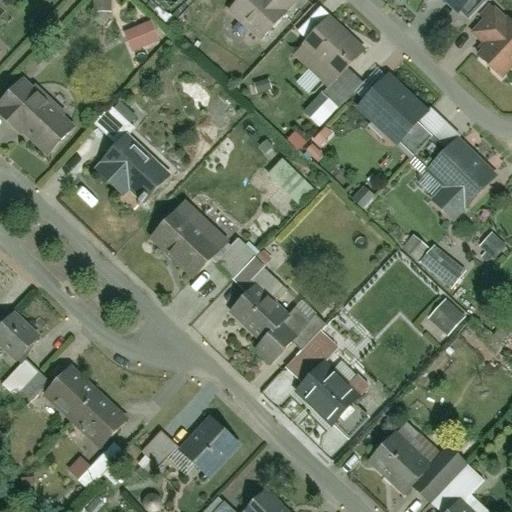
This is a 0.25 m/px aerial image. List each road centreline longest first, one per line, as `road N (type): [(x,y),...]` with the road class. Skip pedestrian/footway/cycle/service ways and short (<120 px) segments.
road 1 (residential): [(359,511),(35,198),(0,185)]
road 2 (residential): [(511,119),(496,122),(460,96),(360,0)]
